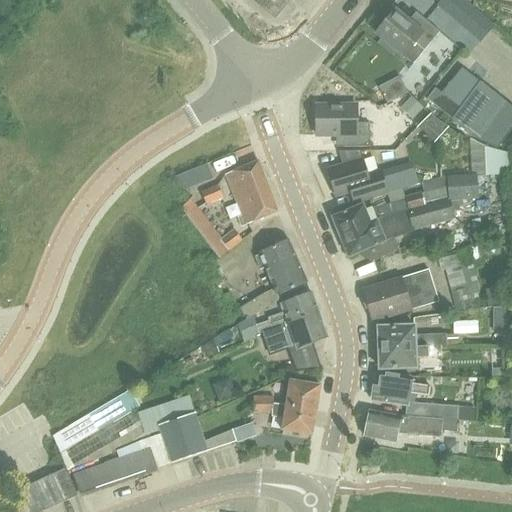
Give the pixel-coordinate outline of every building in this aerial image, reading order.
[(256,0),(276,16),(288,0),(256,0)] [(440,0),(436,5),(479,42),(493,25),(464,0),(440,0)] [(430,23),(422,32),(395,9),(376,32),(412,63),(440,32),(430,23)] [(462,68),(442,94),(460,108),(480,81),(462,68)] [(480,81),(451,119),(480,140),(508,103),(480,81)] [(436,89),(427,100),(451,119),(460,108),(442,94),(436,89)] [(343,147),(370,147),(370,122),(357,122),(357,106),(316,106),(316,134),(343,134),(343,147)] [(425,127),(443,144),(457,128),(439,112),(425,127)] [(485,147),(486,175),(510,174),(510,153),(485,147)] [(359,189),(363,200),(407,187),(401,167),(382,173),(380,169),(367,173),(362,158),(328,168),(336,196),(359,189)] [(238,216),(241,225),(278,211),(259,160),(226,173),(242,213),(238,216)] [(477,174),(447,176),(449,198),(426,204),(408,209),(394,213),(340,236),(348,256),(385,241),(393,237),(394,237),(394,238),(414,229),(453,219),(450,212),(470,210),(469,200),(479,199),(477,174)] [(422,183),(423,191),(426,204),(449,198),(447,176),(422,183)] [(207,205),(224,198),(218,184),(201,191),(207,205)] [(423,191),(405,196),(405,197),(408,209),(426,204),(423,191)] [(408,209),(405,197),(389,202),(389,203),(366,212),(363,205),(333,217),(340,236),(394,213),(408,209)] [(242,241),(234,230),(222,239),(230,250),(242,241)] [(259,253),(260,254),(254,257),(260,270),(266,267),(268,274),(298,260),(289,239),(259,253)] [(445,270),(456,310),(484,304),(469,250),(437,259),(440,270),(445,270)] [(277,293),(308,281),(298,260),(268,274),(275,288),(277,293)] [(373,322),(439,301),(429,269),(362,290),(373,322)] [(247,319),(280,299),(277,293),(275,288),(239,308),(247,319)] [(263,331),(287,323),(319,311),(312,293),(282,303),(285,312),(269,317),(270,320),(256,324),(259,333),(263,332),(263,331)] [(506,321),(506,308),(493,308),(493,321),(506,321)] [(288,347),(312,342),(328,337),(319,311),(287,323),(263,331),(263,332),(271,353),(288,347)] [(378,327),(379,348),(446,346),(445,334),(414,335),(414,326),(378,327)] [(415,358),(446,357),(446,346),(379,348),(380,368),(416,367),(415,358)] [(405,414),(425,417),(473,421),(474,408),(458,407),(458,406),(408,402),(409,394),(429,397),(430,385),(411,383),(411,377),(376,372),(375,383),(374,382),(371,400),(406,405),(405,414)] [(290,380),(286,404),(317,410),(321,385),(290,380)] [(130,389),(52,436),(60,452),(140,405),(130,389)] [(190,395),(150,408),(155,426),(159,425),(195,412),(190,395)] [(255,396),(254,404),(274,404),(274,396),(255,396)] [(254,404),(254,412),(272,412),(273,412),(274,404),(254,404)] [(272,412),(272,416),(284,418),(282,430),(312,435),(317,410),(286,404),(274,404),(273,412),(272,412)] [(456,431),(457,420),(425,417),(405,414),(405,415),(401,415),(401,417),(369,410),(364,436),(396,442),(398,433),(441,437),(442,430),(456,431)] [(73,473),(80,494),(158,467),(157,466),(171,461),(172,463),(208,450),(195,412),(159,425),(162,433),(107,454),(109,460),(73,473)] [(205,441),(208,450),(236,441),(232,429),(205,441)] [(65,469),(12,493),(21,511),(38,511),(77,494),(65,469)]
